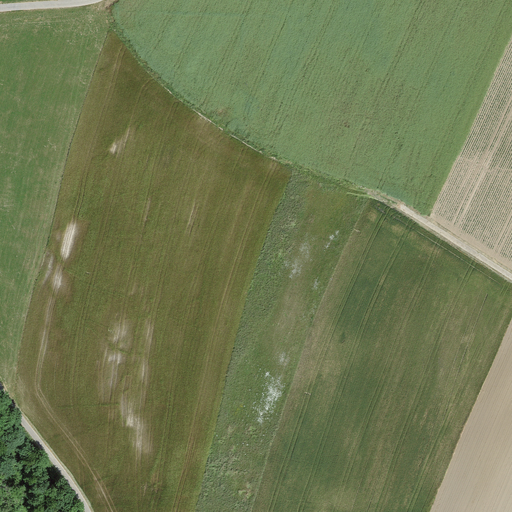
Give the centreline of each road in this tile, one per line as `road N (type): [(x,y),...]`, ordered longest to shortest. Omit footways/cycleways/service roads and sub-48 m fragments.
road 1 (track): [(82,511),(0,386)]
road 2 (track): [(511,274),(395,203)]
